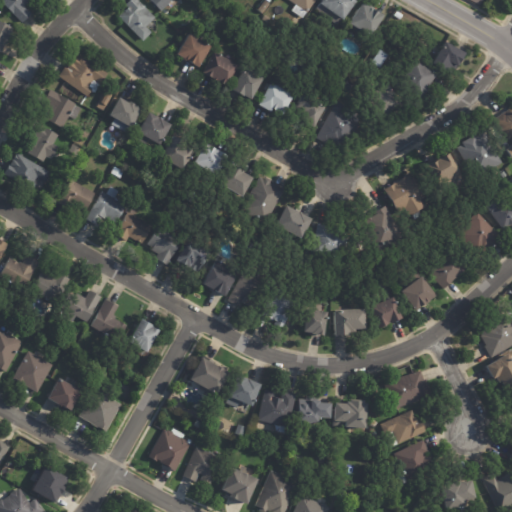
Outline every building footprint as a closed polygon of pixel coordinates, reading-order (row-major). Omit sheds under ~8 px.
[(31,16),(24,23),(3,2),(5,0),(32,0),(26,6),(34,13),(31,16)] [(140,0),(141,1),(157,17),(148,26),(154,32),(145,41),(127,22),(121,16),(129,8),(127,5),(132,0),(140,0)] [(173,0),(162,11),(151,0),(173,0)] [(257,10),(265,0),(269,4),(262,13),(257,10)] [(318,0),(306,18),(294,10),(298,5),(291,0),(318,0)] [(360,0),(347,19),(344,18),(340,25),(317,9),(322,3),(324,0),(360,0)] [(374,8),(384,15),(372,36),(350,23),(363,2),(374,8)] [(398,12),(404,15),(401,20),(395,17),(398,12)] [(263,19),(267,15),(272,19),(269,23),(263,19)] [(9,44),(9,45),(7,44),(3,53),(0,51),(0,21),(14,29),(13,31),(14,31),(12,35),(14,35),(9,44)] [(197,66),(188,61),(187,62),(184,59),(184,58),(177,54),(190,33),(212,46),(199,67),(197,66)] [(455,44),(469,52),(461,65),(459,64),(454,73),(436,62),(448,40),(455,44)] [(213,76),(204,71),(216,50),(240,64),(229,83),(228,82),(227,84),(213,76)] [(382,67),(382,68),(373,62),(381,50),(390,55),(382,67)] [(109,72),(101,84),(96,80),(91,87),(94,89),(89,96),(61,76),(67,66),(70,68),(73,62),(75,63),(82,53),(109,72)] [(438,76),(430,88),(432,90),(430,93),(428,91),(424,98),(403,84),(418,60),(440,73),(438,76)] [(242,95),(234,90),(247,68),(265,78),(253,100),(246,96),(245,97),(242,95)] [(401,109),(397,111),(397,112),(385,118),(372,93),(397,81),(404,96),(402,98),(406,107),(401,109)] [(275,83),(296,95),(286,113),(275,107),(273,111),(261,104),(269,90),(265,88),(268,83),(272,85),(274,82),(275,83)] [(46,100),(52,91),(77,105),(76,106),(82,109),(76,121),(70,118),(64,128),(43,116),(49,104),(45,102),(46,100)] [(313,125),(303,119),(306,114),(297,108),(305,94),(326,106),(315,126),(313,125)] [(121,98),(129,103),(130,101),(142,108),(131,127),(130,126),(126,133),(111,124),(114,118),(110,115),(120,97),(121,98)] [(347,107),(344,113),(362,123),(347,151),(331,142),(330,144),(319,138),(339,102),(347,107)] [(100,108),(103,103),(108,106),(105,111),(100,108)] [(511,139),(511,140),(496,120),(507,111),(508,112),(511,109),(511,139)] [(160,117),(161,118),(161,117),(173,124),(162,144),(149,137),(146,143),(134,137),(138,130),(139,131),(151,111),(160,116),(160,117)] [(55,154),(52,160),(48,157),(45,162),(30,154),(34,147),(31,146),(37,137),(29,133),(36,121),(60,136),(55,145),(59,148),(55,154)] [(466,161),(458,148),(464,143),(476,135),(477,137),(485,132),(504,162),(489,172),(488,170),(476,177),(466,161)] [(175,135),(186,142),(183,147),(193,152),(184,169),(163,157),(175,135)] [(217,148),(232,156),(220,176),(196,162),(207,142),(217,148)] [(77,154),(71,151),(74,144),(83,149),(79,156),(77,154)] [(430,165),(429,165),(450,152),(460,170),(459,170),(463,176),(460,178),(461,179),(459,180),(458,179),(443,188),(430,165)] [(53,174),(48,183),(46,181),(42,188),(38,185),(36,189),(30,189),(5,174),(12,164),(13,164),(15,160),(16,160),(17,160),(16,159),(19,153),(53,173),(53,174)] [(242,168),(248,171),(247,173),(257,178),(246,197),(222,184),(234,163),(242,168)] [(112,174),(116,167),(125,173),(121,179),(112,174)] [(385,189),(405,176),(405,175),(410,172),(425,196),(421,199),(425,206),(411,215),(407,210),(401,214),(385,189)] [(275,183),(275,184),(275,183),(287,189),(270,221),(262,217),(262,218),(259,217),(259,216),(245,208),(262,176),(267,179),(268,178),(274,181),(273,183),(275,183)] [(97,194),(86,212),(74,205),(71,209),(60,202),(72,180),(97,194)] [(113,221),(106,218),(105,220),(102,218),(97,227),(86,220),(102,192),(106,194),(111,187),(118,192),(115,198),(119,201),(127,206),(116,224),(113,221)] [(511,224),(505,230),(491,210),(492,209),(488,204),(498,196),(501,199),(511,190),(511,224)] [(301,212),(313,218),(303,238),(278,225),(288,205),(301,212)] [(405,237),(383,250),(367,222),(368,221),(366,217),(373,213),(374,215),(377,213),(376,212),(380,210),(388,206),(405,237)] [(127,241),(116,234),(129,212),(132,207),(138,211),(135,215),(153,226),(143,244),(130,236),(127,241)] [(498,241),(495,245),(492,242),(481,252),(462,231),(474,220),(472,218),(479,212),(502,238),(498,241)] [(330,226),(333,226),(332,228),(349,231),(344,258),(314,252),(319,223),(330,226)] [(168,232),(173,234),(174,233),(182,238),(168,264),(157,258),(159,253),(152,249),(153,247),(148,244),(158,226),(168,232)] [(0,238),(9,244),(0,258),(0,238)] [(188,266),(178,261),(189,240),(212,252),(206,265),(204,264),(200,272),(188,266)] [(452,283),(446,289),(428,271),(450,250),(468,269),(463,274),(463,273),(452,283)] [(30,255),(41,260),(34,273),(35,274),(26,289),(1,275),(11,257),(20,262),(21,261),(24,263),(29,254),(30,255)] [(224,295),(207,286),(206,287),(203,286),(204,284),(203,283),(216,260),(238,273),(225,296),(224,295)] [(262,295),(255,290),(247,303),(243,301),(240,306),(229,300),(249,265),(272,278),(262,295)] [(60,272),(71,278),(57,305),(32,291),(42,272),(48,275),(49,273),(56,277),(59,271),(60,272)] [(425,305),(416,311),(402,291),(422,277),(436,296),(431,300),(432,300),(425,305)] [(92,291),(104,297),(89,323),(78,316),(75,323),(67,318),(71,312),(69,311),(78,293),(88,298),(92,291)] [(283,328),(275,324),(277,320),(274,319),(274,321),(266,317),(272,305),(268,303),(273,292),(295,302),(283,328)] [(399,302),(401,301),(402,303),(400,304),(405,318),(394,323),(393,322),(391,323),(392,325),(382,328),(377,315),(375,315),(372,307),(397,297),(399,302)] [(108,301),(119,307),(114,315),(117,317),(116,319),(128,326),(119,342),(92,327),(106,300),(108,301)] [(316,310),(329,312),(326,336),(313,334),(313,333),(306,332),(309,309),(316,310)] [(351,333),(350,333),(350,336),(335,336),(334,310),(365,310),(366,329),(355,330),(355,333),(351,333)] [(511,325),(511,348),(492,360),(486,348),(487,347),(482,338),(483,337),(479,331),(506,315),(511,325)] [(144,319),(154,325),(154,326),(160,330),(148,352),(130,342),(143,318),(144,319)] [(0,328),(7,333),(24,342),(6,372),(0,368),(0,328)] [(29,351),(54,365),(38,392),(14,378),(29,351)] [(510,355),(511,358),(511,387),(510,389),(508,385),(505,388),(501,381),(500,382),(498,378),(495,379),(487,366),(509,354),(510,355)] [(212,362),(230,372),(218,395),(207,389),(206,390),(204,391),(200,389),(199,384),(198,385),(196,384),(196,383),(192,380),(204,358),(212,362)] [(421,372),(429,399),(392,410),(384,383),(421,372)] [(248,379),(252,381),(251,382),(253,382),(253,381),(266,386),(260,401),(261,402),(260,404),(259,403),(257,408),(243,402),(240,408),(237,407),(236,408),(229,405),(232,398),(234,398),(242,377),(248,379)] [(67,382),(84,391),(73,411),(64,406),(63,407),(60,405),(61,404),(51,399),(62,379),(67,382)] [(92,422),(81,416),(96,389),(101,392),(103,387),(116,394),(113,399),(124,405),(108,431),(102,427),(101,428),(94,424),(94,423),(92,422)] [(285,391),(298,395),(290,429),(259,421),(267,390),(280,393),(279,398),(283,399),(285,391)] [(320,397),(319,401),(322,401),(322,403),(334,404),(333,419),(321,418),(321,424),(314,423),(314,424),(301,424),(302,403),(300,403),(300,400),(308,400),(308,396),(320,397)] [(355,402),(367,403),(367,405),(370,405),(369,429),(333,427),(334,421),(337,421),(338,403),(349,404),(350,402),(353,403),(353,401),(355,402)] [(421,421),(421,422),(424,421),(428,433),(393,448),(382,424),(414,410),(418,419),(419,418),(421,421)] [(196,417),(199,412),(206,417),(203,421),(196,417)] [(243,437),(236,434),(240,424),(247,427),(243,437)] [(174,470),(163,464),(164,463),(159,460),(158,462),(149,457),(165,429),(168,431),(169,430),(172,432),(174,428),(185,435),(183,438),(188,441),(189,438),(193,440),(190,444),(191,444),(176,471),(174,470)] [(0,440),(11,447),(0,466),(0,440)] [(431,451),(438,464),(419,474),(420,477),(403,485),(399,477),(406,473),(396,455),(425,440),(431,451)] [(213,453),(216,454),(215,456),(223,459),(212,485),(201,480),(204,475),(200,474),(196,482),(184,477),(197,447),(209,452),(209,451),(213,453)] [(65,490),(62,494),(56,503),(34,490),(47,466),(69,478),(64,486),(66,488),(65,490)] [(242,472),(258,479),(247,505),(230,497),(231,494),(222,490),(231,468),(242,472)] [(281,475),(299,483),(286,511),(271,511),(268,511),(267,511),(261,511),(262,509),(256,506),(272,471),(281,475)] [(511,510),(508,511),(500,511),(484,479),(495,474),(499,482),(511,475),(511,510)] [(474,483),(479,500),(467,503),(469,507),(449,511),(443,489),(463,484),(463,485),(464,484),(471,482),(471,483),(474,483)] [(24,491),(33,504),(39,500),(47,511),(2,511),(0,509),(0,505),(1,505),(1,503),(4,501),(7,501),(14,496),(14,494),(19,491),(21,491),(23,490),(24,491)] [(344,493),(352,496),(350,502),(342,498),(344,493)] [(317,502),(321,504),(322,504),(327,506),(328,507),(330,508),(328,511),(294,511),(302,496),(317,502)]
